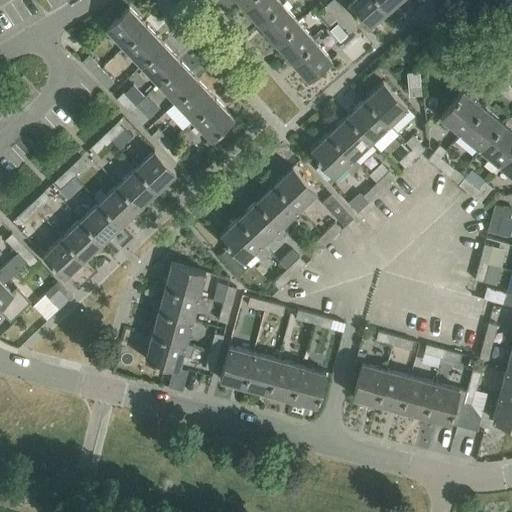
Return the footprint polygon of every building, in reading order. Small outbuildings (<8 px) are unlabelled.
[(244,0),(241,3),(258,22),(281,1),(279,0),(244,0)] [(337,19),(344,13),(333,0),(331,0),(317,13),(328,26),(337,18),(337,19)] [(387,9),(378,0),(350,0),(347,3),(368,26),(387,9)] [(378,0),(387,9),(397,0),(378,0)] [(281,1),(258,22),(274,41),(298,20),(281,1)] [(106,27),(124,46),(147,25),(129,6),(106,27)] [(344,13),(337,19),(349,33),(356,27),(344,13)] [(274,41),(291,60),(314,39),(298,20),(274,41)] [(347,35),(337,23),(330,29),(339,41),(347,35)] [(124,46),(141,65),(164,43),(147,25),(124,46)] [(364,37),(348,51),(359,63),(374,48),(364,37)] [(331,59),(314,39),(291,60),(308,79),(331,59)] [(181,62),(164,43),(141,65),(158,83),(181,62)] [(101,68),(89,55),(82,61),(94,74),(101,68)] [(158,83),(176,101),(198,80),(181,62),(158,83)] [(101,68),(94,74),(107,88),(113,81),(101,68)] [(14,82),(31,100),(39,92),(22,75),(14,82)] [(216,98),(198,80),(176,101),(193,120),(216,98)] [(364,98),(388,124),(407,106),(383,81),(364,98)] [(23,107),(31,100),(14,82),(6,90),(23,107)] [(440,116),(460,132),(482,105),(463,89),(440,116)] [(0,98),(15,115),(23,107),(6,90),(0,95),(0,98)] [(116,98),(129,111),(135,105),(123,91),(116,98)] [(0,114),(7,122),(15,115),(0,98),(0,114)] [(216,98),(193,120),(211,138),(234,117),(216,98)] [(371,140),(388,124),(364,98),(346,115),(371,140)] [(135,105),(129,111),(141,124),(148,118),(135,105)] [(479,148),(502,121),(482,105),(460,132),(479,148)] [(352,157),(371,140),(346,115),(328,132),(352,157)] [(479,148),(498,163),(511,146),(511,129),(502,121),(479,148)] [(118,122),(104,134),(111,141),(124,129),(118,122)] [(163,147),(170,141),(158,129),(151,135),(163,147)] [(323,163),(316,169),(327,181),(344,165),(352,174),(361,166),(352,157),(328,132),(310,149),(323,163)] [(111,141),(104,134),(91,146),(97,153),(111,141)] [(405,142),(411,148),(418,155),(424,148),(412,135),(405,142)] [(183,155),(170,141),(163,147),(176,161),(183,155)] [(435,164),(440,157),(446,150),(439,145),(428,158),(435,164)] [(511,146),(498,163),(511,174),(511,146)] [(405,167),(418,155),(411,148),(399,161),(405,167)] [(154,149),(135,167),(157,189),(175,172),(154,149)] [(81,156),(68,168),(74,175),(87,162),(81,156)] [(440,157),(435,164),(454,179),(459,172),(440,157)] [(16,176),(28,170),(23,159),(10,165),(16,176)] [(293,165),(274,183),(298,208),(323,185),(311,172),(305,178),(293,165)] [(135,167),(117,184),(138,207),(157,189),(135,167)] [(61,187),(74,175),(68,168),(55,181),(61,187)] [(473,195),(485,180),(472,169),(459,184),(473,195)] [(389,170),(376,182),(382,189),(395,176),(389,170)] [(485,180),(473,195),(480,201),(492,186),(485,180)] [(368,201),(382,189),(376,182),(362,195),(368,201)] [(256,200),(280,225),(298,208),(274,183),(256,200)] [(99,201),(120,224),(138,207),(117,184),(99,201)] [(31,203),(37,209),(50,197),(44,191),(31,203)] [(353,217),(331,194),(323,203),(344,225),(353,217)] [(238,217),(271,252),(262,242),(272,233),(276,238),(281,238),(287,232),(280,225),(256,200),(238,217)] [(99,201),(80,219),(102,241),(120,224),(99,201)] [(24,222),(37,209),(31,203),(18,215),(24,222)] [(493,212),(501,215),(510,217),(511,210),(511,208),(495,204),(493,212)] [(501,215),(493,212),(488,230),(497,232),(501,215)] [(262,260),(271,252),(238,217),(219,234),(243,260),(254,250),(262,260)] [(83,258),(102,241),(80,219),(62,236),(83,258)] [(335,222),(322,234),(328,241),(341,228),(335,222)] [(5,240),(18,252),(24,246),(12,233),(5,240)] [(328,241),(322,234),(309,247),(315,253),(328,241)] [(64,276),(83,258),(62,236),(43,254),(64,276)] [(479,260),(488,263),(493,246),(483,243),(479,260)] [(0,272),(0,308),(7,316),(13,310),(16,314),(30,301),(17,288),(12,292),(3,282),(26,261),(30,266),(37,259),(24,246),(18,252),(19,254),(0,272)] [(240,260),(229,247),(219,256),(230,269),(240,260)] [(286,268),(292,275),(305,263),(291,248),(279,261),(286,268)] [(484,281),(488,263),(479,260),(474,278),(484,281)] [(165,286),(199,295),(205,271),(172,262),(165,286)] [(292,275),(286,268),(273,281),(279,288),(292,275)] [(56,282),(46,291),(60,306),(70,296),(56,282)] [(223,302),(231,304),(236,287),(228,285),(223,302)] [(158,310),(192,319),(199,295),(165,286),(158,310)] [(511,292),(506,291),(502,302),(511,304),(511,292)] [(248,305),(265,309),(267,301),(250,297),(248,305)] [(267,301),(265,309),(282,314),(284,306),(267,301)] [(226,322),(231,304),(223,302),(218,320),(226,322)] [(295,318),(313,322),(315,314),(298,309),(295,318)] [(192,319),(158,310),(152,334),(186,343),(192,319)] [(332,319),(315,314),(313,322),(330,327),(332,319)] [(484,339),(493,342),(497,324),(488,322),(484,339)] [(323,329),(313,327),(307,351),(316,353),(323,329)] [(393,344),(395,336),(378,331),(376,339),(393,344)] [(215,333),(210,350),(219,352),(223,335),(215,333)] [(186,343),(152,334),(145,358),(179,367),(186,343)] [(413,341),(395,336),(393,344),(410,349),(413,341)] [(488,360),(493,342),(484,339),(479,358),(488,360)] [(441,357),(443,349),(426,344),(424,353),(441,357)] [(220,379),(244,385),(253,352),(229,345),(220,379)] [(443,349),(441,357),(459,362),(461,353),(443,349)] [(219,352),(210,350),(205,368),(214,370),(219,352)] [(244,385),(268,392),(277,358),(253,352),(244,385)] [(301,364),(277,358),(268,392),(292,398),(301,364)] [(377,402),(386,368),(362,362),(353,396),(377,402)] [(301,364),(292,398),(317,405),(326,371),(301,364)] [(401,409),(410,375),(386,368),(377,402),(401,409)] [(471,387),(477,388),(481,371),(473,369),(468,386),(471,387)] [(511,372),(505,371),(499,394),(511,397),(511,372)] [(401,409),(425,415),(434,381),(410,375),(401,409)] [(463,404),(467,390),(459,388),(434,381),(425,415),(450,422),(476,429),(480,416),(472,407),(463,404)] [(511,424),(511,397),(499,394),(492,419),(511,424)]
